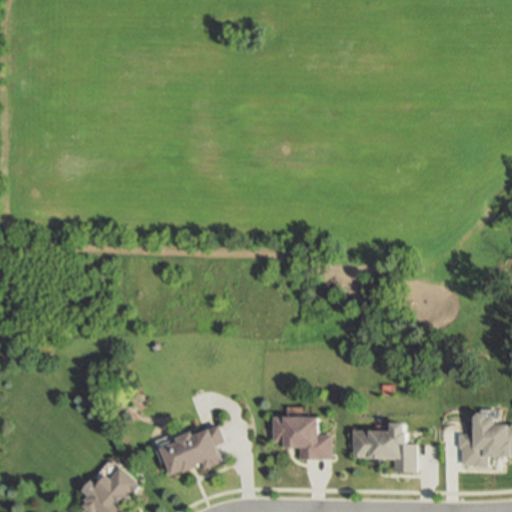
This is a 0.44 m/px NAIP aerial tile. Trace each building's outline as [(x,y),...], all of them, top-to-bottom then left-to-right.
[(511,425),(511,455),(506,455),(506,458),(491,457),(491,466),(476,465),(476,463),(463,463),(464,447),(462,447),(462,433),(477,433),(478,414),(498,414),(498,425),(511,425)] [(337,433),(337,460),(305,459),(305,447),(290,446),(290,440),(279,440),(280,415),(320,416),(320,432),(337,433)] [(420,443),(420,472),(398,472),(399,459),(358,458),(359,429),(380,429),(380,422),(409,422),(408,443),(420,443)] [(225,423),(231,441),(222,444),(228,460),(210,467),(208,462),(176,473),(171,460),(165,461),(160,446),(225,423)] [(102,511),(99,509),(96,511),(92,511),(85,506),(89,501),(87,499),(91,495),(85,490),(95,480),(100,485),(110,474),(114,477),(122,467),(142,484),(127,500),(124,497),(119,503),(129,511),(102,511)]
